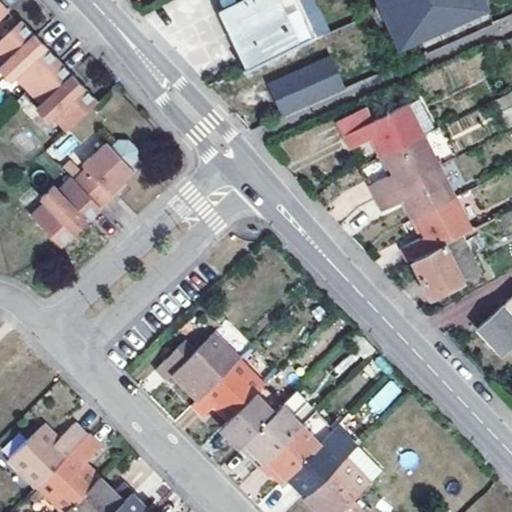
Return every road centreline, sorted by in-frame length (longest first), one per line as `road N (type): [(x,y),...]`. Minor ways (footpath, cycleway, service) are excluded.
road 1 (tertiary): [(247,172),(511,455)]
road 2 (residential): [(232,511),(68,349)]
road 3 (residential): [(204,209),(180,206),(46,326)]
road 4 (residential): [(68,349),(204,231),(204,209)]
road 5 (tertiary): [(156,72),(159,95),(194,134),(214,155),(238,163)]
road 6 (tertiary): [(156,72),(176,79),(231,138),(238,163)]
